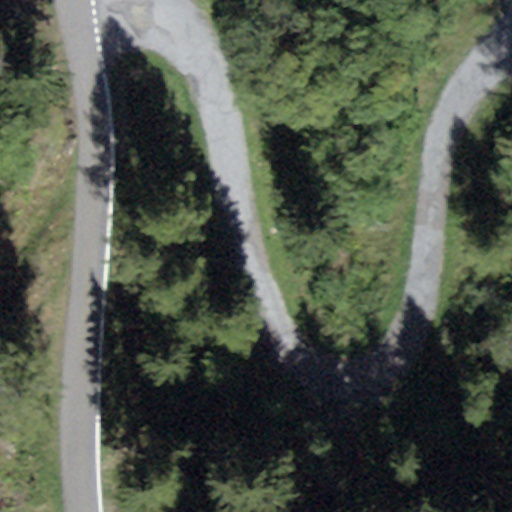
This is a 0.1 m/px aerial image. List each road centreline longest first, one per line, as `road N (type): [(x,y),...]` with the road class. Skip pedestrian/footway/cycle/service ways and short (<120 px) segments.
road 1 (unclassified): [(77,4),(128,4),(159,15),(209,66),(241,218),(281,329),(320,370),(346,378),(390,370),(406,349),(426,284),(444,138),(478,73),(511,42)]
road 2 (unclassified): [(83,511),(92,231),(77,4)]
